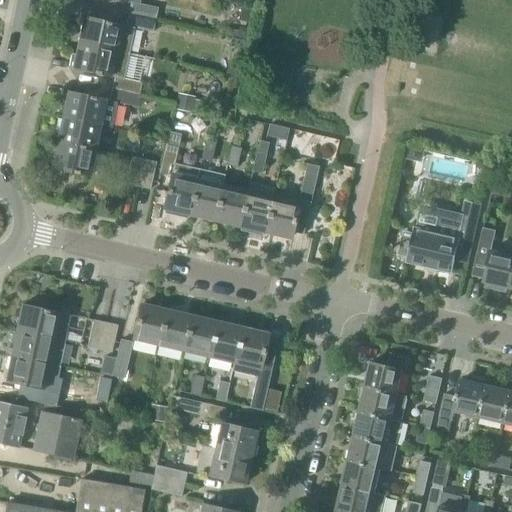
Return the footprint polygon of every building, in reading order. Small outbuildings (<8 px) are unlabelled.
[(127,15),(154,21),(157,9),(139,5),(130,3),(127,15)] [(83,18),(77,43),(127,54),(132,29),(152,33),(154,21),(127,15),(127,16),(128,16),(126,26),(125,26),(125,27),(83,18)] [(248,31),(240,30),(238,39),(247,41),(248,31)] [(243,44),(231,42),(229,51),(246,54),(247,50),(243,44)] [(111,89),(111,90),(138,96),(141,84),(120,79),(121,72),(123,73),(127,54),(77,43),(75,55),(71,54),(68,67),(72,67),(72,69),(114,78),(113,79),(114,79),(112,89),(111,89)] [(67,93),(61,118),(99,127),(99,126),(111,129),(112,125),(111,125),(115,107),(116,107),(116,104),(136,108),(138,96),(111,90),(111,91),(112,91),(109,101),(109,102),(67,93)] [(61,118),(56,143),(94,151),(99,127),(61,118)] [(162,209),(187,214),(195,181),(198,170),(173,164),(180,136),(168,133),(160,169),(171,171),(162,209)] [(201,160),(210,162),(215,144),(205,141),(201,160)] [(94,151),(56,143),(50,169),(88,177),(94,151)] [(226,166),(236,168),(240,149),(230,147),(226,166)] [(251,172),(261,174),(265,155),(256,153),(251,172)] [(136,187),(137,188),(143,160),(131,158),(125,185),(126,185),(136,187)] [(143,160),(137,188),(138,188),(138,187),(148,189),(147,190),(149,190),(155,163),(143,160)] [(271,199),(264,232),(290,238),(291,232),(302,235),(318,168),(306,165),(297,205),(271,199)] [(187,214),(213,220),(221,187),(195,181),(187,214)] [(248,183),(246,193),(238,226),(264,232),(271,199),(274,189),(248,183)] [(213,220),(238,226),(246,193),(221,187),(213,220)] [(479,206),(478,206),(466,203),(457,240),(415,230),(408,261),(427,266),(427,265),(437,267),(437,268),(451,272),(453,260),(466,263),(479,206)] [(483,283),(506,289),(511,262),(511,255),(491,251),(495,231),(482,229),(471,276),(484,279),(483,283)] [(21,305),(15,332),(53,340),(59,314),(21,305)] [(132,339),(157,345),(164,312),(163,311),(163,312),(156,310),(140,306),(132,339)] [(157,345),(182,351),(190,317),(189,317),(189,318),(181,316),(164,312),(157,345)] [(182,351),(208,357),(215,323),(214,323),(207,322),(207,321),(190,317),(182,351)] [(86,348),(99,351),(104,323),(103,323),(103,324),(93,322),(93,321),(92,321),(86,348)] [(104,323),(99,351),(110,353),(116,326),(115,326),(105,324),(105,323),(104,323)] [(208,357),(233,363),(234,363),(241,329),(239,329),(232,328),(232,327),(215,323),(208,357)] [(234,363),(233,363),(231,372),(256,378),(248,408),(261,411),(275,349),(264,347),(267,335),(264,335),(257,334),(257,333),(241,329),(234,363)] [(15,332),(10,357),(48,365),(58,367),(64,342),(53,340),(15,332)] [(111,376),(123,379),(131,343),(120,341),(111,376)] [(48,365),(10,357),(4,382),(43,390),(48,365)] [(370,363),(364,388),(396,396),(397,395),(402,371),(370,363)] [(189,395),(199,397),(203,378),(193,376),(189,395)] [(423,401),(436,404),(441,380),(429,377),(423,401)] [(453,412),(479,418),(486,386),(460,380),(456,398),(444,395),(438,420),(451,423),(453,412)] [(214,401),(224,403),(228,384),(219,382),(214,401)] [(479,418),(503,424),(510,392),(486,386),(479,418)] [(364,388),(359,413),(401,423),(406,398),(397,395),(396,396),(364,388)] [(44,402),(71,408),(74,396),(47,390),(44,402)] [(503,424),(511,426),(511,392),(510,392),(503,424)] [(172,410),(197,416),(200,403),(175,398),(172,410)] [(0,444),(17,448),(25,409),(0,403),(0,444)] [(64,418),(66,408),(42,404),(40,412),(32,451),(54,455),(54,454),(68,457),(68,458),(71,459),(80,421),(64,418)] [(147,420),(164,423),(167,408),(150,405),(147,420)] [(423,411),(419,427),(430,429),(433,413),(423,411)] [(359,413),(353,437),(395,446),(401,423),(359,413)] [(219,424),(213,449),(213,450),(249,458),(255,434),(256,434),(256,432),(223,425),(224,422),(223,422),(222,424),(219,424)] [(430,429),(419,427),(416,443),(426,445),(430,429)] [(353,437),(348,461),(380,468),(379,470),(391,472),(397,447),(395,446),(353,437)] [(213,450),(213,449),(201,447),(195,473),(210,476),(210,478),(211,478),(211,476),(244,484),(244,483),(244,482),(249,458),(213,450)] [(477,463),(493,467),(495,457),(479,453),(477,463)] [(495,457),(493,467),(508,471),(511,460),(495,457)] [(348,461),(342,485),(374,492),(379,470),(380,468),(348,461)] [(420,462),(416,478),(427,480),(430,464),(420,462)] [(155,466),(152,478),(183,485),(186,473),(155,466)] [(183,485),(152,478),(149,490),(180,497),(183,485)] [(427,480),(416,478),(413,494),(423,496),(427,480)] [(139,511),(143,490),(80,479),(80,481),(75,511),(139,511)] [(374,492),(342,485),(336,511),(337,511),(381,511),(382,511),(370,508),(374,492)] [(462,511),(463,511),(467,511),(470,497),(462,496),(462,498),(442,493),(443,491),(431,488),(425,511),(462,511)] [(462,511),(491,511),(493,503),(486,501),(483,511),(463,511),(462,511)] [(405,511),(419,511),(421,505),(408,502),(405,511)]
